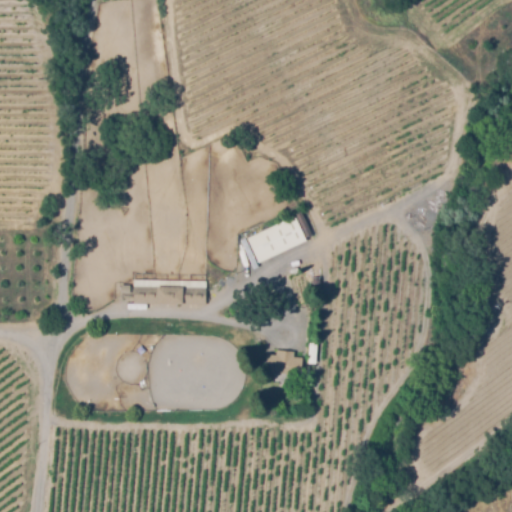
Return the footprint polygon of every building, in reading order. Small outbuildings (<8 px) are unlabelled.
[(263,262),(251,239),(297,217),(308,241),(263,262)] [(207,305),(137,303),(137,279),(208,281),(207,305)] [(127,285),(127,294),(117,295),(117,285),(127,285)] [(316,344),(313,365),(304,364),(307,343),(316,344)] [(304,372),(268,370),(269,354),(278,355),(278,350),(296,351),(295,357),(304,357),(304,372)]
